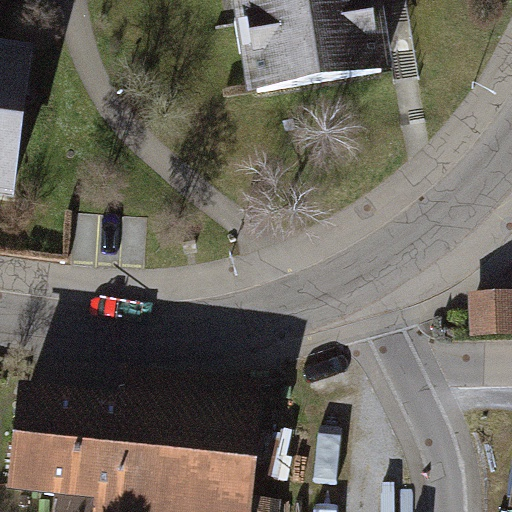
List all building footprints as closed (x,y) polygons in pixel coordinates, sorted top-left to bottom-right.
[(369,0),(243,0),(258,92),(381,72),(369,0)] [(0,165),(15,167),(29,59),(0,54),(0,165)] [(511,296),(475,298),(475,318),(492,333),(511,332),(511,296)] [(128,369),(124,406),(251,419),(255,383),(128,369)] [(26,396),(16,487),(59,491),(56,511),(97,511),(98,504),(113,506),(111,511),(273,511),(274,506),(242,503),(251,419),(124,406),(26,396)]
